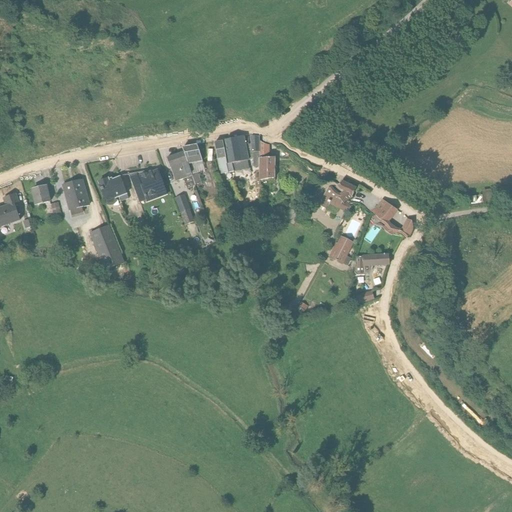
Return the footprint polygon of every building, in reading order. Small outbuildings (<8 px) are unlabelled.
[(252,159),(253,167),(259,166),(259,142),(259,134),(250,136),(251,152),(247,153),(244,137),(224,141),(229,163),(226,163),(227,172),(249,168),(247,160),(252,159)] [(214,142),(215,155),(220,174),(227,172),(226,163),(222,141),(214,142)] [(268,141),(259,142),(259,166),(258,181),(275,178),(274,158),(268,158),(268,151),(270,151),(269,146),(267,146),(268,141)] [(196,145),(182,147),(183,152),(194,184),(200,182),(195,165),(202,164),(196,145)] [(194,184),(183,152),(166,158),(175,181),(183,179),(186,188),(194,186),(194,184)] [(338,187),(330,183),(321,199),(322,200),(319,206),(326,210),(329,205),(347,214),(352,203),(348,201),(349,199),(345,197),(353,182),(352,181),(356,173),(341,165),(336,175),(343,179),(338,187)] [(150,170),(128,174),(139,203),(145,200),(146,203),(167,195),(157,170),(151,172),(150,170)] [(107,178),(98,182),(106,202),(118,197),(120,201),(128,199),(119,176),(111,179),(112,181),(109,183),(107,178)] [(64,184),(63,184),(69,211),(88,206),(81,180),(80,181),(79,179),(74,181),(75,182),(69,183),(69,182),(64,183),(64,184)] [(413,218),(413,212),(412,208),(410,205),(407,205),(401,217),(388,207),(397,195),(383,185),(369,202),(375,206),(370,215),(374,217),(377,212),(382,215),(381,216),(386,219),(381,224),(392,231),(396,225),(405,231),(413,218)] [(45,186),(30,191),(35,206),(50,202),(45,186)] [(6,206),(0,207),(0,227),(20,221),(14,204),(18,203),(14,193),(3,197),(6,206)] [(185,193),(175,197),(182,216),(192,212),(185,193)] [(60,199),(52,201),(55,214),(63,212),(60,199)] [(120,256),(103,212),(95,215),(112,260),(120,256)] [(353,243),(340,237),(337,244),(335,243),(327,260),(342,267),(344,265),(348,266),(351,259),(346,257),(353,243)] [(387,255),(356,258),(353,274),(357,276),(367,275),(369,274),(371,270),(372,267),(388,265),(387,255)] [(372,290),(358,294),(360,302),(375,298),(372,290)] [(299,309),(305,312),(309,305),(303,301),(299,309)]
